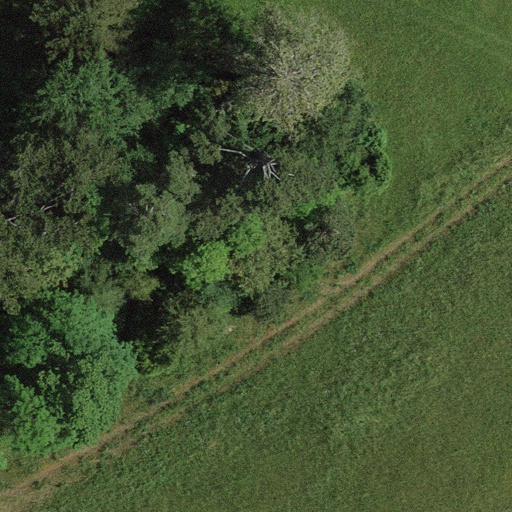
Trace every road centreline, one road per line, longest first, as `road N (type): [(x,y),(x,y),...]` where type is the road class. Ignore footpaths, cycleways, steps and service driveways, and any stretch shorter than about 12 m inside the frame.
road 1 (motorway): [(511,262),(338,390),(148,511)]
road 2 (motorway): [(398,511),(511,428)]
